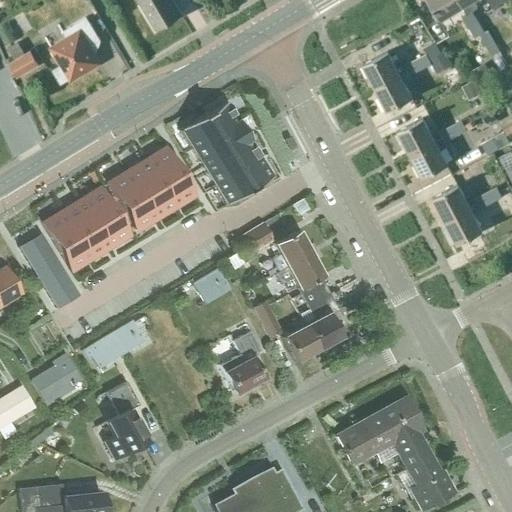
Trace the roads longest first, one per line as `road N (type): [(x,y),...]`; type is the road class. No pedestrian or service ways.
road 1 (unclassified): [(429,339),(266,27)]
road 2 (residential): [(147,511),(169,478),(215,447),(429,339)]
road 3 (tertiary): [(0,188),(266,27)]
road 4 (residential): [(511,495),(429,339)]
